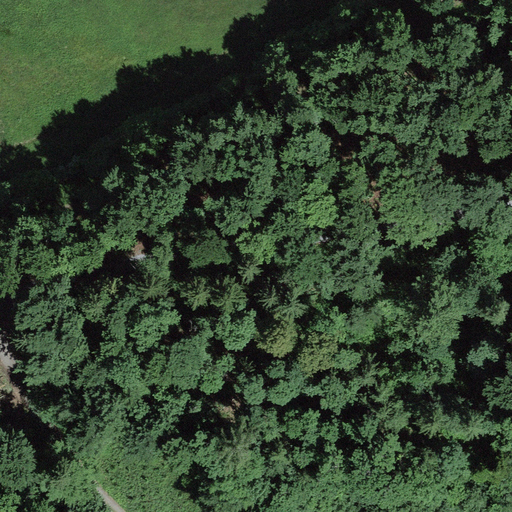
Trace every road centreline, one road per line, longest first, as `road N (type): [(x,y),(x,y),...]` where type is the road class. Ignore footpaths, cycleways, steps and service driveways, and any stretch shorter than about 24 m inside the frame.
road 1 (track): [(466,0),(56,215),(0,234)]
road 2 (track): [(511,205),(271,240),(0,296)]
road 3 (track): [(119,511),(67,457),(0,351)]
